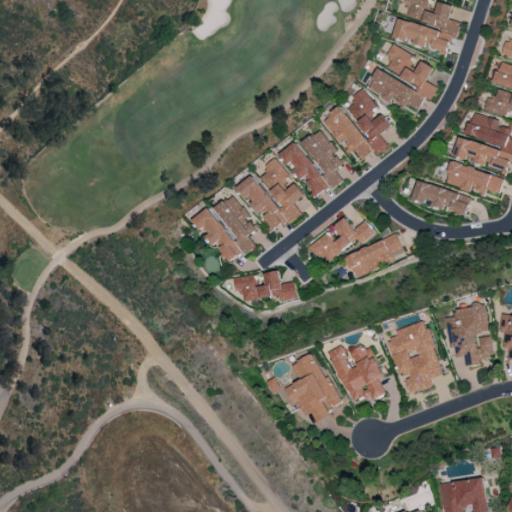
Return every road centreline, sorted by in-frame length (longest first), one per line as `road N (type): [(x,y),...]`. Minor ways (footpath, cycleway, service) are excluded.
road 1 (residential): [(265,263),(426,134),(458,78),(481,0)]
road 2 (residential): [(366,185),(386,208),(438,233),(511,226)]
road 3 (residential): [(370,432),(511,388)]
